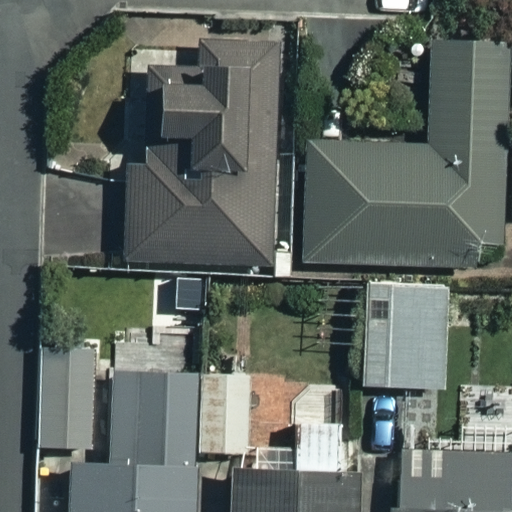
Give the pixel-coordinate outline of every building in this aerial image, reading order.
[(270,45),(189,42),(188,71),(140,69),(136,167),(118,166),(115,259),(259,266),(270,45)] [(496,45),(421,44),(420,145),(298,143),(297,263),(494,265),(496,45)] [(438,283),(354,282),(354,387),(438,387),(438,283)] [(89,350),(33,350),(33,449),(91,448),(89,350)] [(243,378),(106,372),(102,468),(62,466),(60,511),(182,511),(185,452),(239,454),(243,378)] [(344,511),(349,426),(288,423),(285,470),(222,466),(219,511),(344,511)] [(505,511),(504,449),(389,451),(390,511),(505,511)]
